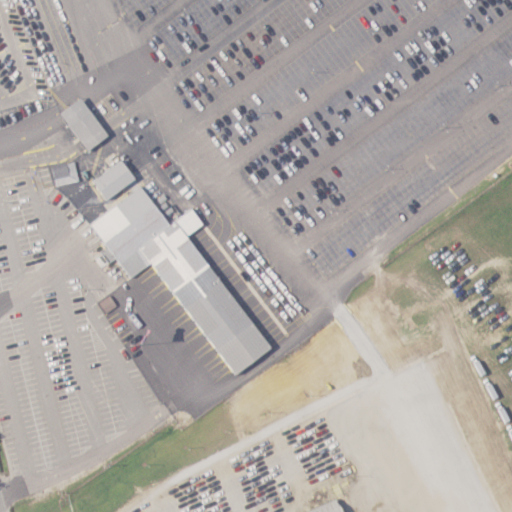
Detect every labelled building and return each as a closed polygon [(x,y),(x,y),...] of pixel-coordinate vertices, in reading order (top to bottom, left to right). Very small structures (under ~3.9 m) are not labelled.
[(111,134),(82,97),(61,113),(90,150),(111,134)] [(138,179),(124,159),(94,180),(108,199),(138,179)] [(57,186),(80,180),(75,160),(52,166),(57,186)] [(273,349),(191,234),(205,224),(194,208),(171,224),(143,186),(92,222),(131,278),(154,262),(235,376),(273,349)] [(358,511),(355,511),(346,511),(341,497),(310,510),(311,511),(358,511)]
